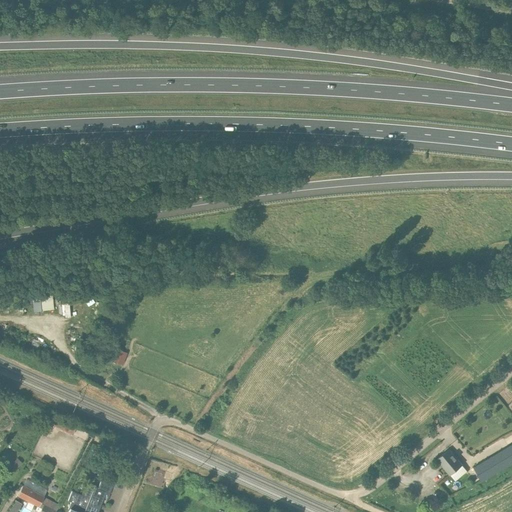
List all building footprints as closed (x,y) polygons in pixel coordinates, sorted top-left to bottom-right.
[(121,364),(125,353),(115,348),(110,360),(121,364)] [(72,426),(54,417),(50,425),(68,433),(72,426)] [(511,444),(473,468),(481,482),(511,463),(511,444)] [(450,475),(462,465),(449,450),(437,460),(450,475)] [(89,452),(84,463),(90,467),(96,455),(89,452)] [(16,470),(22,463),(17,458),(11,465),(16,470)] [(115,482),(102,477),(98,488),(94,487),(90,499),(72,491),(68,501),(71,502),(68,510),(69,510),(67,511),(98,511),(105,495),(109,496),(115,482)] [(44,497),(23,485),(17,496),(40,508),(37,511),(55,511),(59,505),(44,497)] [(9,511),(15,511),(21,504),(15,500),(8,511),(9,511)]
